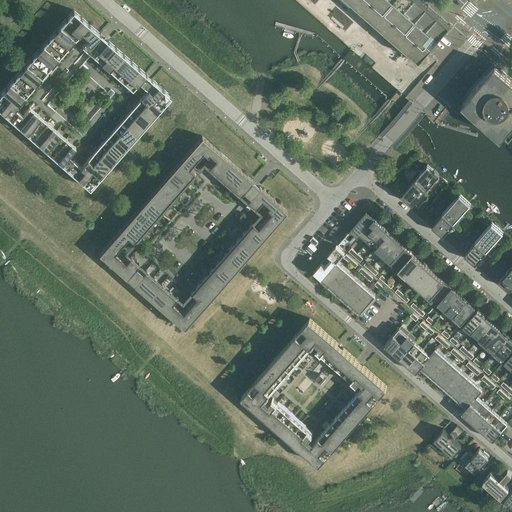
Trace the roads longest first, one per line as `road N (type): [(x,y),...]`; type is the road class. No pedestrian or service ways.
road 1 (residential): [(511,464),(292,272),(292,251),(334,202)]
road 2 (residential): [(102,0),(334,202)]
road 3 (residential): [(511,308),(359,173)]
